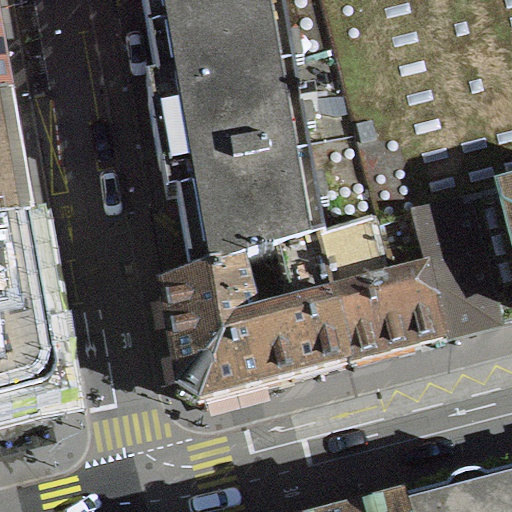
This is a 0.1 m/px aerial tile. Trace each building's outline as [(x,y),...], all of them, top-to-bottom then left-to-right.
[(142,0),(161,106),(148,108),(160,175),(173,172),(193,285),(318,249),(372,233),(379,231),(319,0),(142,0)] [(511,0),(319,0),(379,231),(415,221),(511,193),(511,0)] [(0,228),(29,223),(12,123),(8,105),(0,106),(0,228)] [(446,342),(511,324),(511,193),(415,221),(430,278),(446,342)] [(32,235),(29,223),(0,228),(0,406),(40,396),(42,395),(43,395),(45,394),(46,393),(47,392),(49,392),(50,390),(51,389),(52,388),(53,387),(54,385),(54,384),(55,383),(55,381),(56,379),(56,378),(56,376),(56,375),(56,374),(56,372),(42,296),(40,284),(35,255),(32,235)] [(349,367),(446,342),(430,278),(387,291),(372,233),(318,249),(349,367)] [(184,410),(349,367),(318,249),(193,285),(163,293),(165,305),(184,410)] [(511,511),(511,479),(487,486),(476,483),(465,484),(455,488),(447,496),(404,508),(405,511),(511,511)]
